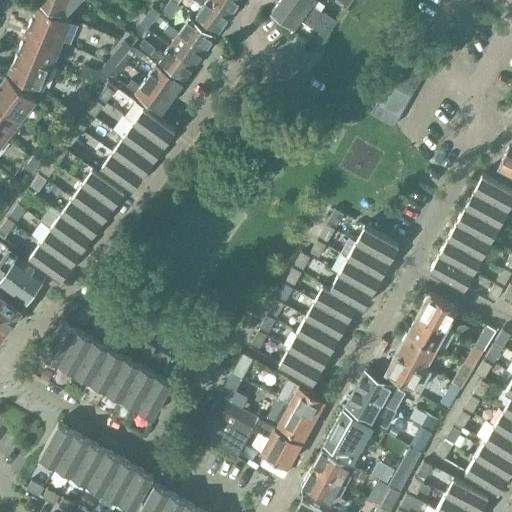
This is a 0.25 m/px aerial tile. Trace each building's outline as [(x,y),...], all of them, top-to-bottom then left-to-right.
[(76,0),(39,0),(65,11),(66,11),(76,0)] [(169,0),(162,10),(169,15),(178,3),(174,0),(169,0)] [(231,12),(215,0),(198,0),(203,3),(195,14),(218,30),(231,12)] [(215,0),(231,12),(239,0),(215,0)] [(306,10),(292,0),(277,0),(272,8),(295,25),(300,17),(312,25),(327,35),(331,28),(306,10)] [(292,0),(306,10),(331,28),(336,21),(322,11),(323,10),(311,2),(312,0),(292,0)] [(37,3),(27,26),(61,40),(71,17),(37,3)] [(152,6),(146,14),(152,20),(161,25),(165,20),(157,14),(159,11),(152,6)] [(146,14),(135,27),(143,32),(152,20),(146,14)] [(190,15),(179,30),(205,48),(216,34),(190,15)] [(174,37),(169,44),(195,63),(205,48),(179,30),(169,22),(163,30),(174,37)] [(27,26),(18,48),(52,62),(61,40),(27,26)] [(135,27),(126,38),(134,42),(143,32),(135,27)] [(126,38),(108,59),(124,66),(128,62),(121,57),(134,42),(126,38)] [(195,63),(169,44),(163,53),(142,39),(138,44),(159,59),(185,78),(195,63)] [(401,42),(394,54),(424,70),(430,59),(401,42)] [(52,62),(18,48),(9,71),(42,85),(52,62)] [(388,65),(395,69),(418,82),(424,70),(394,54),(388,65)] [(124,66),(108,59),(100,69),(107,75),(109,72),(116,77),(124,66)] [(156,62),(146,77),(172,95),(182,80),(156,62)] [(395,69),(389,80),(412,93),(418,82),(395,69)] [(7,74),(0,82),(0,100),(21,116),(36,97),(7,74)] [(172,95),(146,77),(139,86),(130,80),(127,85),(135,91),(161,110),(172,95)] [(389,80),(383,91),(406,103),(412,93),(389,80)] [(107,84),(98,95),(105,101),(114,90),(107,84)] [(383,91),(377,102),(400,114),(406,103),(383,91)] [(60,116),(67,122),(83,102),(76,96),(60,116)] [(95,98),(87,109),(94,115),(103,104),(95,98)] [(0,100),(0,130),(6,135),(21,116),(0,100)] [(400,114),(377,102),(371,113),(394,125),(400,114)] [(144,105),(133,120),(164,143),(175,128),(144,105)] [(84,112),(75,123),(83,129),(91,118),(84,112)] [(133,120),(122,135),(154,157),(164,143),(133,120)] [(64,137),(71,143),(80,132),(73,126),(64,137)] [(122,135),(112,149),(143,172),(154,157),(122,135)] [(52,154),(59,160),(67,149),(60,143),(52,154)] [(511,146),(509,145),(507,148),(498,166),(511,173),(511,146)] [(40,146),(32,156),(39,161),(47,151),(40,146)] [(143,172),(112,149),(101,165),(132,187),(143,172)] [(39,161),(32,156),(24,166),(31,171),(39,161)] [(49,158),(41,169),(49,175),(57,163),(49,158)] [(92,166),(82,181),(113,203),(124,188),(92,166)] [(39,172),(31,184),(38,189),(46,178),(39,172)] [(511,188),(482,172),(473,188),(508,207),(511,198),(511,188)] [(82,181),(71,196),(103,218),(113,203),(82,181)] [(28,187),(20,198),(28,204),(36,193),(28,187)] [(9,188),(4,195),(11,201),(16,193),(9,188)] [(473,188),(465,204),(499,222),(508,207),(473,188)] [(4,195),(0,200),(0,215),(11,201),(4,195)] [(71,196),(61,210),(92,233),(103,218),(71,196)] [(18,202),(10,213),(17,219),(25,207),(18,202)] [(465,204),(456,220),(490,238),(499,222),(465,204)] [(328,219),(336,224),(343,211),(335,207),(328,219)] [(61,210),(50,225),(82,248),(92,233),(61,210)] [(7,216),(0,226),(0,228),(7,233),(15,222),(7,216)] [(456,220),(447,236),(482,254),(490,238),(456,220)] [(326,223),(319,235),(327,239),(334,227),(326,223)] [(365,223),(356,239),(390,258),(399,242),(365,223)] [(50,225),(39,240),(71,262),(82,248),(50,225)] [(447,236),(439,251),(473,270),(482,254),(447,236)] [(317,238),(311,251),(319,255),(326,243),(317,238)] [(356,239),(347,255),(381,274),(390,258),(356,239)] [(71,262),(39,240),(29,255),(60,277),(71,262)] [(295,263),(303,267),(310,255),(302,250),(295,263)] [(473,270),(439,251),(430,267),(464,286),(473,270)] [(17,254),(7,268),(34,288),(45,273),(17,254)] [(347,255),(338,271),(372,290),(381,274),(347,255)] [(293,266),(286,278),(294,283),(301,271),(293,266)] [(496,278),(505,283),(511,270),(503,266),(496,278)] [(34,288),(7,268),(0,277),(0,285),(24,303),(34,288)] [(338,271),(330,286),(329,287),(356,302),(363,306),(372,290),(338,271)] [(284,282),(277,294),(286,299),(292,286),(284,282)] [(323,282),(314,298),(348,317),(356,302),(329,287),(330,286),(323,282)] [(488,294),(496,298),(503,286),(494,282),(488,294)] [(511,283),(510,282),(503,294),(511,299),(511,297),(511,283)] [(0,334),(1,335),(21,306),(0,290),(0,334)] [(429,291),(418,310),(446,326),(457,306),(429,291)] [(275,298),(269,310),(277,314),(284,302),(275,298)] [(314,298),(305,314),(339,333),(348,317),(314,298)] [(84,306),(77,319),(86,323),(92,311),(84,306)] [(418,310),(407,330),(436,345),(446,326),(418,310)] [(267,313),(260,326),(268,330),(275,318),(267,313)] [(305,314),(296,330),(330,349),(339,333),(305,314)] [(100,315),(93,328),(101,332),(108,320),(100,315)] [(42,353),(58,362),(77,328),(61,319),(42,353)] [(478,339),(486,344),(496,329),(487,323),(478,339)] [(116,324),(109,336),(117,341),(124,329),(116,324)] [(58,362),(74,371),(93,337),(77,328),(58,362)] [(502,328),(495,340),(503,345),(510,333),(502,328)] [(258,329),(251,341),(259,346),(266,334),(258,329)] [(296,330),(287,346),(321,365),(330,349),(296,330)] [(407,330),(397,349),(425,365),(436,345),(407,330)] [(131,333),(124,345),(133,350),(139,337),(131,333)] [(74,371),(90,379),(109,346),(93,337),(74,371)] [(147,342),(140,354),(148,358),(155,346),(147,342)] [(493,343),(486,355),(494,360),(501,348),(493,343)] [(90,379),(106,388),(125,354),(109,346),(90,379)] [(321,365),(287,346),(278,362),(313,381),(321,365)] [(464,362),(472,367),(482,351),(473,346),(464,362)] [(425,365),(397,349),(386,369),(414,385),(425,365)] [(163,350),(156,363),(164,367),(171,355),(163,350)] [(243,351),(232,370),(242,376),(253,357),(243,351)] [(106,388),(121,397),(140,363),(125,354),(106,388)] [(178,359),(172,371),(180,376),(187,364),(178,359)] [(476,371),(484,376),(491,364),(483,359),(476,371)] [(121,397),(137,406),(156,372),(140,363),(121,397)] [(365,368),(355,386),(382,400),(391,382),(365,368)] [(220,393),(242,406),(248,395),(235,388),(242,376),(232,370),(220,393)] [(156,372),(137,406),(153,415),(172,381),(156,372)] [(288,376),(277,396),(314,416),(325,397),(288,376)] [(481,378),(474,390),(482,395),(489,383),(481,378)] [(440,400),(449,405),(458,390),(450,385),(440,400)] [(382,400),(355,386),(345,404),(372,418),(382,400)] [(511,392),(511,393),(502,408),(511,414),(511,392)] [(301,439),(242,406),(219,393),(199,430),(236,454),(253,425),(269,434),(261,449),(287,464),(301,439)] [(471,394),(464,406),(472,411),(479,399),(471,394)] [(314,416),(277,396),(266,415),(303,435),(314,416)] [(343,407),(333,425),(363,441),(373,423),(343,407)] [(511,414),(502,408),(493,424),(511,435),(511,414)] [(462,409),(455,421),(463,426),(470,414),(462,409)] [(422,427),(432,432),(440,416),(431,410),(422,427)] [(39,455),(55,464),(74,430),(58,421),(39,455)] [(453,424),(445,436),(453,441),(461,429),(453,424)] [(511,435),(493,424),(484,439),(511,456),(511,435)] [(363,441),(333,425),(324,443),(353,459),(363,441)] [(55,464),(71,473),(90,439),(74,430),(55,464)] [(71,473),(87,482),(106,448),(90,439),(71,473)] [(511,456),(484,439),(474,454),(507,475),(511,467),(511,456)] [(436,452),(444,457),(451,445),(443,440),(436,452)] [(390,483),(400,489),(421,450),(409,444),(388,482),(390,483)] [(321,447),(312,464),(351,485),(356,475),(365,480),(369,473),(321,447)] [(87,482),(103,491),(122,457),(106,448),(87,482)] [(507,475),(474,454),(465,470),(498,490),(507,475)] [(375,467),(389,477),(397,465),(382,455),(375,467)] [(103,491),(118,499),(137,466),(122,457),(103,491)] [(423,460),(417,472),(425,476),(432,464),(423,460)] [(351,485),(312,464),(301,484),(340,505),(351,485)] [(137,466),(118,499),(135,508),(153,475),(137,466)] [(454,475),(445,492),(479,510),(488,493),(454,475)] [(408,488),(417,492),(423,480),(415,476),(408,488)] [(27,487),(39,494),(43,486),(31,479),(27,487)] [(137,511),(158,511),(170,491),(154,482),(137,511)] [(390,483),(380,502),(390,508),(400,489),(390,483)] [(42,496),(55,503),(59,494),(47,488),(42,496)] [(158,511),(179,511),(186,500),(170,491),(158,511)] [(406,492),(400,504),(408,508),(415,496),(406,492)] [(445,492),(436,508),(444,511),(477,511),(479,510),(445,492)] [(58,504),(70,511),(75,503),(63,496),(58,504)] [(293,511),(331,511),(302,496),(293,511)] [(179,511),(199,511),(202,508),(186,500),(179,511)] [(374,511),(387,511),(390,508),(380,502),(374,511)]
